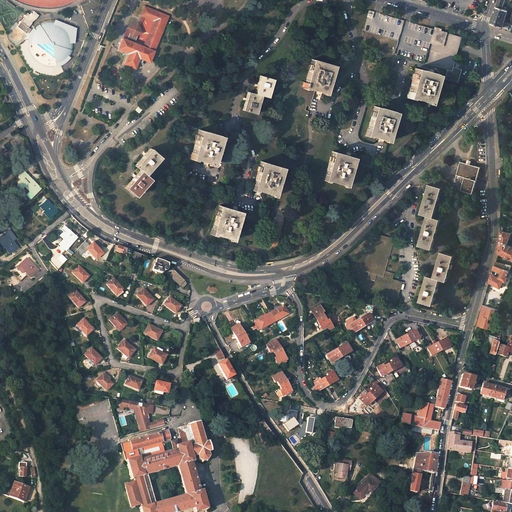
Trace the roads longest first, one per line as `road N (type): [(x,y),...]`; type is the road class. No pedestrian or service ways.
road 1 (unclassified): [(281,288),(298,309),(305,395),(327,407),(350,393),(393,319),(466,326)]
road 2 (secondary): [(283,269),(214,268),(126,239),(60,182)]
road 3 (unclassified): [(328,511),(260,411),(206,306)]
road 4 (secondary): [(464,121),(333,248),(283,269)]
road 5 (unclassified): [(489,131),(493,235),(466,326)]
road 6 (residential): [(466,326),(434,511)]
road 7 (unclassified): [(185,330),(173,373),(112,362),(96,307),(101,300)]
road 8 (unclassified): [(60,113),(109,0)]
